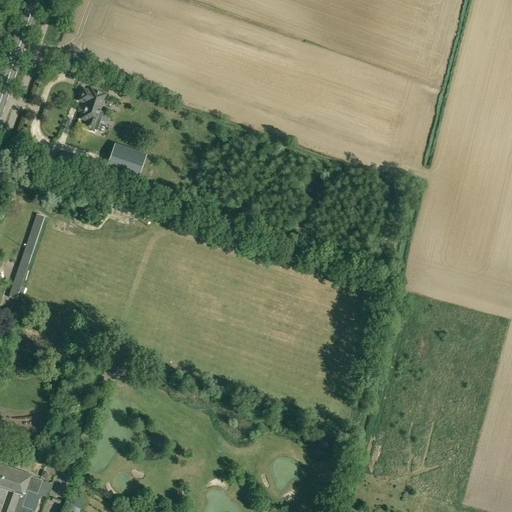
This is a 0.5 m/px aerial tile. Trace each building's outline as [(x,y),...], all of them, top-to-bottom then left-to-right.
[(100,112),(106,95),(91,90),(90,92),(83,89),(79,101),(86,103),(81,119),(87,121),(85,130),(93,132),(94,130),(97,132),(104,113),(100,112)] [(146,155),(115,144),(102,180),(134,191),(146,155)] [(93,163),(60,152),(56,163),(100,179),(104,168),(92,164),(93,163)] [(36,215),(9,298),(16,300),(44,218),(36,215)] [(120,352),(118,353),(117,352),(105,358),(111,370),(123,364),(121,359),(123,358),(120,352)] [(38,493),(42,481),(32,477),(32,476),(0,464),(0,511),(31,511),(33,509),(23,506),(28,490),(38,493)]
